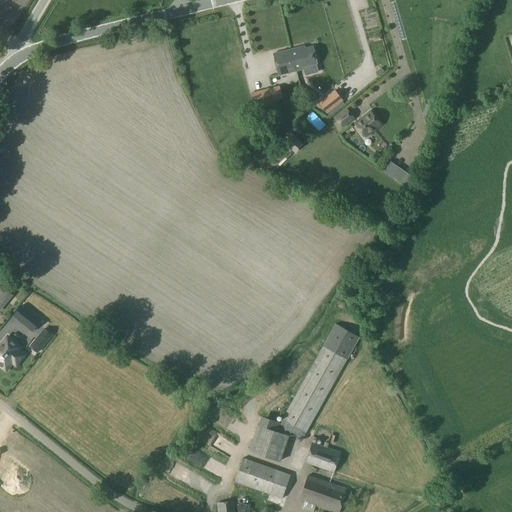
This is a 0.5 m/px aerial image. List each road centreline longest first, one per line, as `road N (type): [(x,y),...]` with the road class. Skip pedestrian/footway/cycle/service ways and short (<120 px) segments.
road 1 (tertiary): [(12,60),(190,7)]
road 2 (unclassified): [(146,511),(114,496),(0,403)]
